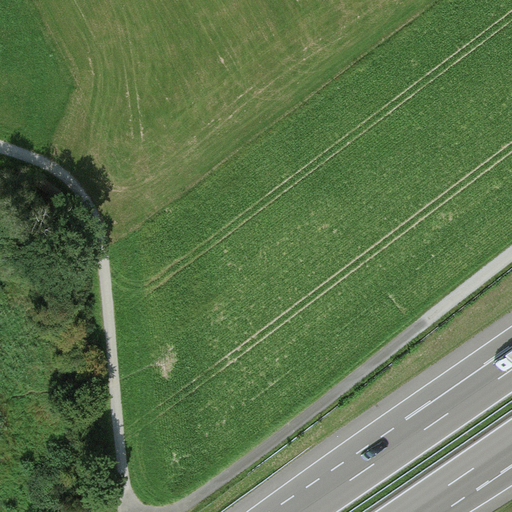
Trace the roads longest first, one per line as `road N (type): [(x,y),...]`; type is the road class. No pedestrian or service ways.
road 1 (track): [(511,259),(178,511)]
road 2 (track): [(129,511),(103,252),(91,213),(71,182),(0,152)]
road 3 (motorway): [(511,370),(304,511)]
road 4 (motorway): [(410,511),(511,442)]
